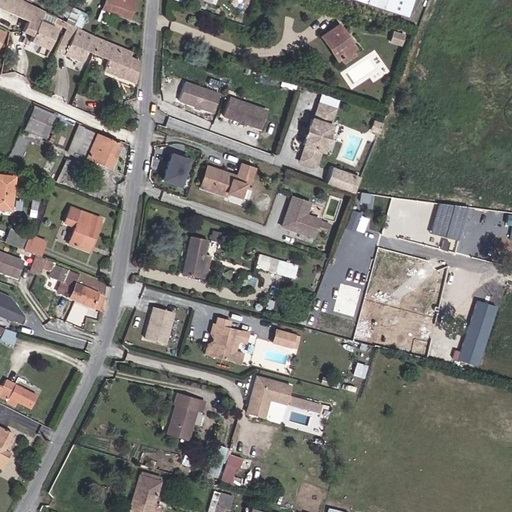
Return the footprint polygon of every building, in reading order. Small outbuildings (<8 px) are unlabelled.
[(0,0),(0,8),(6,11),(11,0),(0,0)] [(56,19),(15,0),(11,0),(6,11),(4,15),(37,30),(32,41),(42,46),(39,51),(50,56),(47,63),(55,67),(68,39),(50,31),(56,19)] [(116,0),(111,10),(119,13),(123,2),(117,0),(116,0)] [(119,13),(139,22),(148,4),(139,0),(124,0),(123,2),(119,13)] [(349,0),(348,5),(413,26),(421,0),(427,0),(430,1),(430,0),(349,0)] [(77,24),(91,30),(98,16),(84,9),(77,24)] [(87,33),(79,29),(77,33),(71,45),(80,49),(87,33)] [(140,58),(87,33),(80,49),(76,58),(93,66),(97,57),(118,66),(115,74),(145,87),(147,68),(139,65),(140,58)] [(15,42),(0,34),(0,59),(5,62),(15,42)] [(357,66),(362,63),(345,37),(328,48),(344,74),(347,72),(357,66)] [(347,72),(351,78),(361,72),(357,66),(347,72)] [(215,115),(221,96),(188,86),(182,104),(215,115)] [(225,118),(265,131),(272,111),(231,97),(225,118)] [(336,147),(336,141),(339,133),(337,132),(342,117),(326,111),(321,126),(318,126),(310,151),(312,151),(307,165),(322,171),(328,158),(330,158),(333,150),(335,149),(336,147)] [(46,124),(58,129),(61,121),(42,112),(32,135),(40,139),(46,124)] [(384,130),(381,139),(387,141),(391,132),(384,130)] [(18,163),(28,139),(18,135),(8,159),(18,163)] [(77,145),(84,149),(88,138),(82,136),(77,145)] [(79,163),(112,177),(122,153),(88,138),(84,149),(79,163)] [(173,159),(164,185),(182,191),(191,165),(173,159)] [(252,187),(259,188),(262,167),(248,165),(246,179),(245,185),(238,184),(239,178),(211,173),(208,190),(220,192),(219,197),(235,200),(236,197),(250,199),(252,187)] [(344,176),(339,191),(365,201),(371,186),(344,176)] [(0,207),(0,219),(20,221),(22,187),(1,187),(0,207)] [(332,230),(326,228),(326,227),(313,223),(317,211),(299,205),(289,234),(321,245),(324,234),(330,236),(332,230)] [(80,250),(102,258),(115,226),(84,214),(81,223),(89,227),(80,250)] [(6,242),(23,245),(24,237),(7,234),(6,242)] [(194,283),(221,288),(225,264),(217,262),(219,250),(200,247),(194,283)] [(33,259),(51,265),(56,255),(37,248),(33,259)] [(33,268),(0,257),(0,275),(28,285),(33,268)] [(48,282),(54,266),(51,265),(46,263),(40,279),(48,282)] [(270,276),(287,280),(290,270),(273,265),(270,276)] [(53,291),(80,301),(88,277),(61,267),(53,291)] [(287,280),(306,285),(309,275),(290,270),(287,280)] [(80,301),(103,309),(108,283),(88,277),(80,301)] [(32,321),(22,304),(0,296),(0,320),(17,326),(21,326),(22,325),(29,328),(32,321)] [(169,312),(149,306),(140,338),(160,344),(169,312)] [(308,325),(315,327),(318,318),(311,316),(308,325)] [(241,324),(225,320),(223,327),(239,331),(241,324)] [(221,326),(214,350),(222,345),(223,342),(220,337),(223,327),(221,326)] [(239,331),(223,327),(220,337),(223,342),(222,345),(214,350),(212,358),(248,368),(251,358),(242,355),(241,351),(242,347),(246,344),(254,346),(257,336),(239,331)] [(17,334),(0,328),(0,336),(13,341),(14,338),(17,334)] [(307,338),(287,332),(283,345),(303,351),(307,338)] [(14,338),(29,343),(32,336),(17,334),(14,338)] [(276,411),(292,416),(301,390),(266,379),(261,396),(263,396),(262,401),(259,401),(252,423),(271,428),(276,411)] [(27,389),(18,384),(15,390),(24,395),(27,390),(27,389)] [(13,393),(0,385),(0,405),(6,409),(8,405),(16,409),(15,411),(24,416),(27,410),(40,418),(48,402),(27,390),(24,395),(15,390),(13,393)] [(178,439),(201,445),(209,414),(212,415),(215,401),(186,393),(182,407),(186,409),(178,439)] [(0,416),(4,419),(9,410),(6,409),(0,405),(0,416)] [(19,464),(14,461),(22,443),(7,434),(0,446),(0,454),(1,455),(0,458),(0,475),(10,481),(19,464)] [(222,478),(229,447),(217,444),(210,475),(222,478)] [(232,485),(242,457),(230,453),(220,481),(232,485)] [(151,474),(150,478),(171,484),(172,480),(151,474)] [(171,484),(150,478),(139,511),(163,511),(164,509),(171,484)] [(241,511),(245,498),(231,494),(227,507),(234,509),(233,511),(241,511)]
